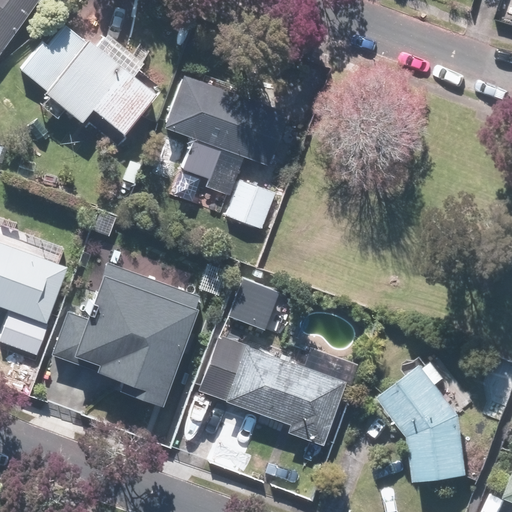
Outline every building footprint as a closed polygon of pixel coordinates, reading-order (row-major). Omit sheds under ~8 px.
[(0,0),(0,57),(38,0),(0,0)] [(63,115),(72,104),(87,116),(99,102),(129,126),(162,87),(139,69),(149,58),(113,28),(105,37),(96,30),(90,38),(70,20),(52,41),(48,37),(27,65),(54,88),(44,100),(63,115)] [(291,106),(188,70),(170,124),(197,133),(186,164),(212,172),(209,182),(233,190),(246,151),(273,160),(291,106)] [(277,191),(241,176),(227,211),(263,226),(277,191)] [(71,263),(0,235),(0,299),(50,319),(71,263)] [(210,294),(107,255),(85,313),(66,305),(48,352),(121,380),(118,388),(166,407),(210,294)] [(227,310),(262,323),(276,285),(241,272),(227,310)] [(350,378),(222,331),(201,387),(230,398),(231,395),(295,418),(292,427),(328,440),(350,378)] [(457,373),(444,383),(440,378),(449,371),(437,354),(389,391),(416,427),(419,473),(472,471),(465,410),(454,395),(466,386),(457,373)] [(510,485),(511,479),(511,417),(511,418),(491,478),(510,485)]
